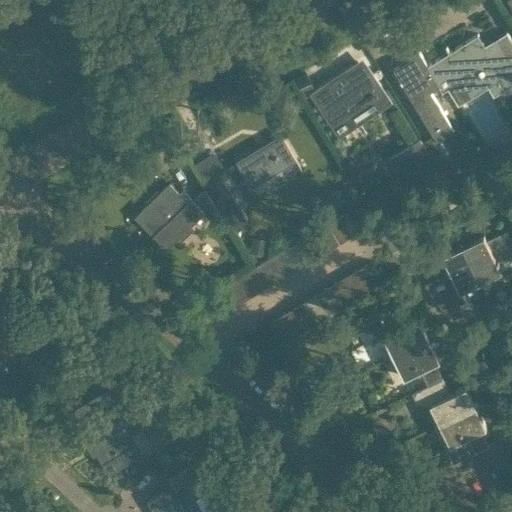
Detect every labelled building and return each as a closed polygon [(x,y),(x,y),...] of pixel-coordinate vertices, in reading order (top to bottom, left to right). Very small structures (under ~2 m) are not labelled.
[(472,93),(470,89),(500,70),(509,85),(511,82),(511,38),(507,29),(485,43),(478,32),(427,63),(431,70),(442,89),(448,85),(458,102),(472,93)] [(454,128),(445,114),(430,88),(439,83),(442,89),(431,70),(422,75),(411,56),(394,66),(401,79),(433,133),(423,140),(435,159),(448,151),(439,137),(454,128)] [(353,66),(316,91),(337,123),(367,103),(381,93),(372,78),(364,83),(353,66)] [(511,149),(511,139),(508,132),(490,143),(498,158),(511,149)] [(237,159),(248,177),(251,183),(296,157),(292,150),(282,133),(237,159)] [(349,146),(343,137),(337,141),(342,150),(349,146)] [(395,160),(404,175),(427,161),(418,147),(395,160)] [(491,160),(485,151),(485,150),(483,151),(476,156),(471,159),(480,173),(493,164),(491,160)] [(206,179),(233,227),(247,219),(219,171),(206,179)] [(170,181),(136,214),(153,234),(154,233),(167,247),(179,235),(182,238),(195,225),(192,222),(204,211),(209,216),(217,208),(207,191),(204,187),(193,197),(183,187),(179,191),(170,181)] [(338,214),(350,235),(361,229),(348,208),(338,214)] [(340,241),(350,235),(338,214),(328,221),(340,241)] [(317,227),(329,247),(340,241),(328,221),(317,227)] [(319,254),(329,247),(317,227),(307,233),(319,254)] [(481,279),(501,269),(505,277),(511,273),(511,246),(504,230),(487,238),(484,232),(464,242),(481,279)] [(297,239),(309,260),(319,254),(307,233),(297,239)] [(268,238),(252,235),(250,250),(266,252),(268,238)] [(299,266),(309,260),(297,239),(287,245),(299,266)] [(451,269),(425,281),(444,309),(466,299),(461,288),(481,279),(464,242),(443,253),(451,269)] [(299,266),(287,245),(276,251),(289,272),(299,266)] [(278,278),(289,272),(276,251),(266,257),(278,278)] [(278,278),(266,257),(255,264),(268,284),(278,278)] [(379,282),(367,262),(356,268),(369,289),(379,282)] [(257,291),(268,284),(255,264),(244,270),(257,291)] [(358,295),(369,289),(356,268),(346,274),(358,295)] [(234,277),(246,298),(257,291),(244,270),(234,277)] [(336,281),(348,301),(358,295),(346,274),(336,281)] [(235,304),(246,298),(234,277),(223,283),(235,304)] [(338,307),(348,301),(336,281),(326,287),(338,307)] [(315,293),(327,314),(338,307),(326,287),(315,293)] [(317,320),(327,314),(315,293),(305,299),(317,320)] [(317,320),(305,299),(295,305),(307,326),(317,320)] [(296,332),(307,326),(295,305),(285,311),(296,332)] [(384,334),(394,355),(431,338),(420,316),(404,324),(396,308),(381,315),(389,331),(384,334)] [(296,332),(285,311),(273,318),(285,339),(296,332)] [(511,343),(509,336),(497,342),(502,353),(503,354),(511,349),(511,343)] [(421,368),(427,383),(412,390),(412,391),(443,377),(435,360),(440,357),(431,338),(394,355),(404,376),(421,368)] [(0,370),(10,364),(0,346),(0,370)] [(126,376),(133,362),(120,355),(112,369),(126,376)] [(430,401),(440,422),(476,404),(466,383),(450,391),(443,377),(412,391),(416,400),(425,404),(430,401)] [(106,388),(96,395),(101,404),(112,398),(106,388)] [(109,471),(142,452),(131,433),(140,427),(123,398),(104,409),(110,419),(83,435),(90,447),(93,444),(109,471)] [(440,422),(450,443),(467,435),(474,450),(489,443),(481,427),(487,425),(476,404),(440,422)] [(204,491),(186,462),(169,473),(175,483),(148,499),(155,510),(158,508),(160,511),(203,511),(194,497),(204,491)] [(511,511),(511,499),(486,511),(511,511)]
